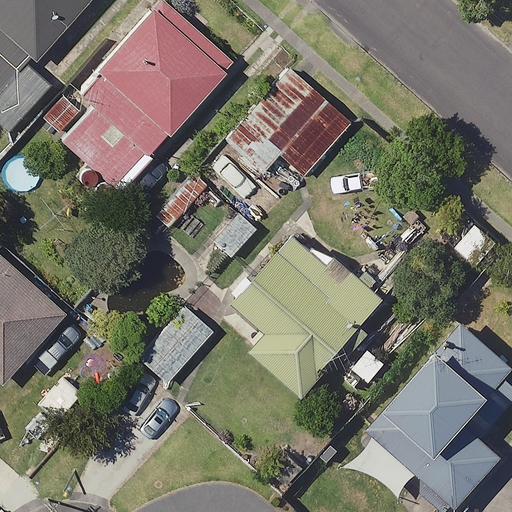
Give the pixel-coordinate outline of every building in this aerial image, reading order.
[(0,0),(0,23),(45,63),(101,0),(0,0)] [(241,68),(167,3),(85,96),(100,109),(152,155),(158,161),(241,68)] [(30,64),(0,97),(0,121),(16,136),(58,89),(30,64)] [(335,106),(296,71),(233,143),(272,177),(335,106)] [(100,109),(69,144),(121,190),(152,155),(100,109)] [(222,144),(198,172),(236,204),(241,199),(260,215),(279,193),(222,144)] [(264,231),(245,214),(218,244),(238,261),(264,231)] [(262,354),(318,401),(400,305),(363,274),(355,283),(301,236),(242,305),(278,336),(262,354)] [(72,317),(0,253),(0,380),(9,388),(72,317)] [(220,334),(191,309),(144,362),(173,387),(220,334)] [(379,434),(470,511),(473,511),(511,466),(511,459),(494,444),(511,423),(511,358),(473,325),(379,434)]
